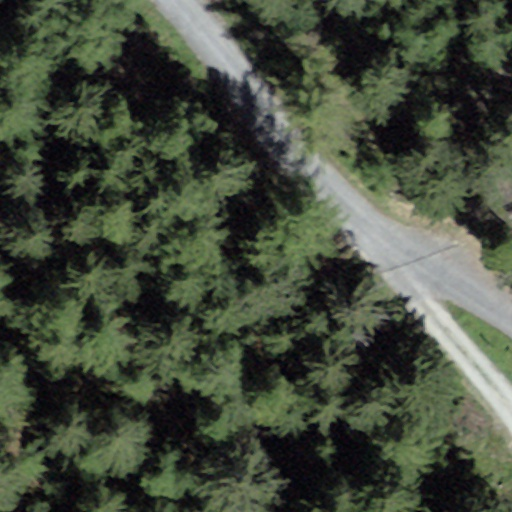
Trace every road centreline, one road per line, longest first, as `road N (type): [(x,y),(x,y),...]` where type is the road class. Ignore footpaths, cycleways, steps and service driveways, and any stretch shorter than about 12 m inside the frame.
road 1 (unclassified): [(171,0),(300,161),(418,263)]
road 2 (unclassified): [(511,409),(432,325),(420,305),(418,263)]
